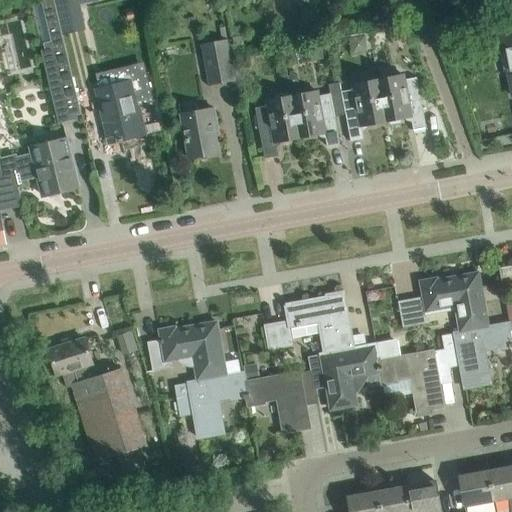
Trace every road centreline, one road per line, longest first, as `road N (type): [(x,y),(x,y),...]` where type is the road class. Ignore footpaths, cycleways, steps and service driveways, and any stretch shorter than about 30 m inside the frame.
road 1 (tertiary): [(0,273),(511,176)]
road 2 (residential): [(306,511),(303,477),(319,467),(511,431)]
